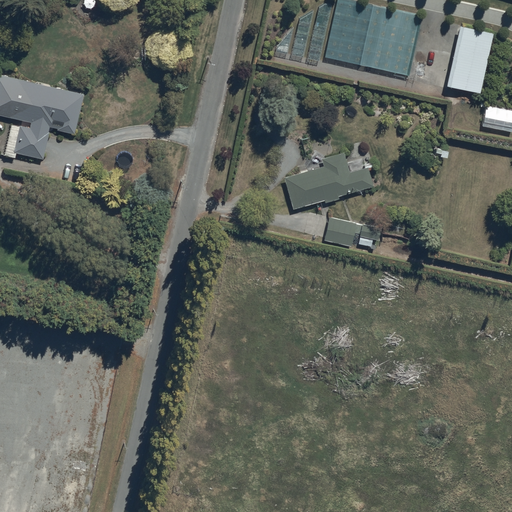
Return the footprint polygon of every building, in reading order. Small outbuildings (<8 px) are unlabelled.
[(479,91),(491,31),(457,24),(445,85),(479,91)] [(0,74),(0,114),(30,121),(29,127),(19,125),(13,151),(42,157),(48,132),(47,131),(49,126),(56,127),(56,128),(74,132),(83,93),(0,74)] [(511,125),(511,108),(485,104),(481,125),(511,131),(511,125)] [(321,158),(323,165),(283,177),(292,207),(322,198),(323,202),(338,197),(337,195),(373,184),(367,165),(348,171),(342,151),(321,158)] [(355,222),(329,216),(323,238),(350,245),(355,222)] [(379,227),(361,224),(357,242),(370,245),(372,237),(377,238),(379,227)] [(454,235),(453,235),(452,235),(452,236),(451,236),(450,236),(450,237),(449,237),(449,238),(448,238),(448,239),(448,240),(447,240),(447,241),(447,242),(447,243),(448,243),(448,244),(448,245),(449,246),(450,246),(450,247),(451,247),(452,247),(453,248),(454,248),(455,247),(456,247),(457,247),(457,246),(458,246),(458,245),(459,245),(459,244),(459,243),(460,242),(460,241),(459,240),(459,239),(459,238),(458,238),(458,237),(457,237),(457,236),(456,236),(455,236),(455,235),(454,235)]
